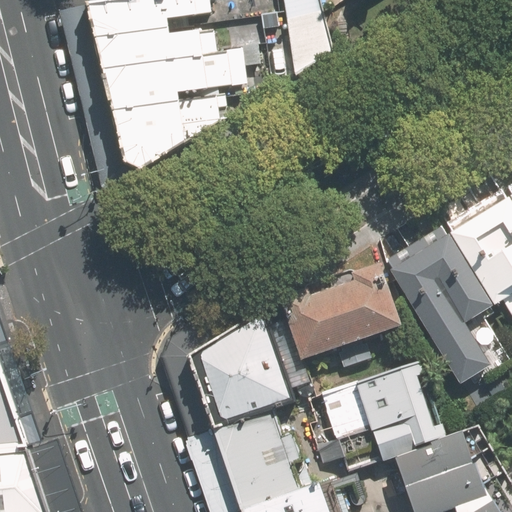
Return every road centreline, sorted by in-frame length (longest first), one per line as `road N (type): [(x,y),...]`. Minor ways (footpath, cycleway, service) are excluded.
road 1 (secondary): [(75,304),(166,259),(511,47)]
road 2 (secondary): [(0,25),(75,304)]
road 3 (secondary): [(75,304),(143,511)]
